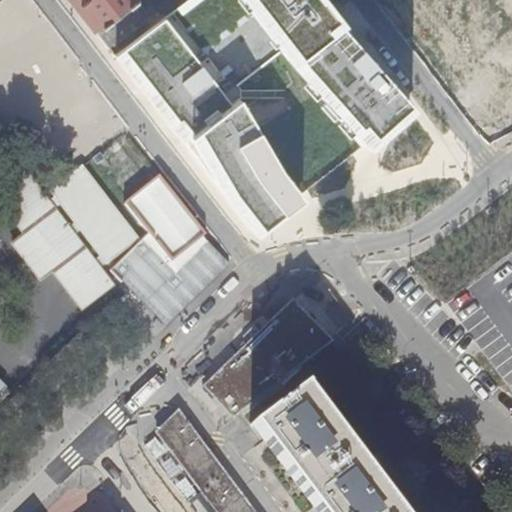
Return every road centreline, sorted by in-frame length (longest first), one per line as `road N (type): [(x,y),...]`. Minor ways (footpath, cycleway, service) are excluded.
road 1 (residential): [(259,276),(43,0)]
road 2 (residential): [(98,438),(259,276)]
road 3 (residential): [(353,0),(499,173)]
road 4 (residential): [(499,173),(423,230),(339,249)]
